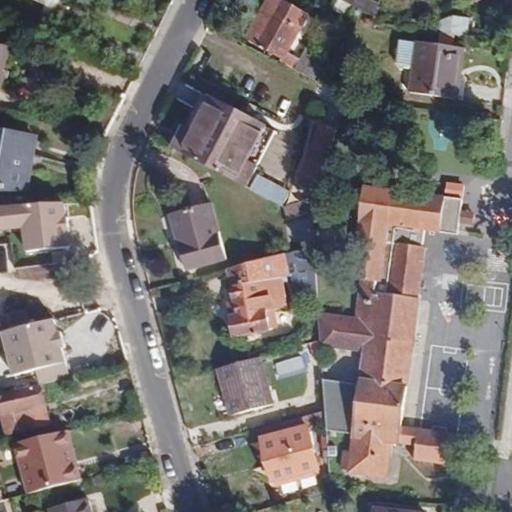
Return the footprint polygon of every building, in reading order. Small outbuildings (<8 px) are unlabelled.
[(294,70),(308,77),(319,56),(305,49),(300,59),(287,52),(308,14),(282,0),(266,0),(259,13),(264,16),(250,41),(285,59),(297,65),(294,70)] [(375,16),(377,4),(368,0),(341,0),(352,6),(375,16)] [(264,16),(259,13),(245,37),(250,41),(264,16)] [(450,33),(466,35),(468,18),(452,16),(450,33)] [(498,27),(508,29),(509,21),(499,19),(498,27)] [(0,93),(17,34),(0,27),(0,93)] [(508,36),(508,29),(498,27),(498,34),(508,36)] [(413,70),(417,43),(399,40),(396,63),(400,68),(413,70)] [(417,41),(417,43),(413,70),(410,93),(457,100),(464,48),(417,41)] [(247,188),(274,131),(211,99),(193,133),(183,128),(172,149),(247,188)] [(326,158),(337,128),(320,122),(306,148),(326,158)] [(37,138),(0,131),(0,184),(28,189),(37,138)] [(314,191),(326,158),(306,148),(297,184),(314,191)] [(282,206),(289,194),(257,177),(250,189),(282,206)] [(457,466),(461,436),(402,427),(425,248),(421,247),(424,230),(458,235),(459,224),(461,211),(462,199),(363,186),(353,263),(364,265),(356,317),(318,313),(320,341),(320,346),(363,353),(359,384),(323,380),(325,410),(325,419),(326,430),(353,434),(351,451),(336,449),(334,462),(350,464),(349,473),(386,477),(390,443),(416,447),(414,461),(457,466)] [(313,244),(311,199),(282,206),(275,208),(287,251),(288,251),(313,244)] [(169,216),(185,272),(227,259),(211,204),(169,216)] [(461,211),(459,224),(474,226),(475,213),(461,211)] [(291,264),(314,261),(313,244),(288,251),(291,264)] [(277,254),(228,267),(237,316),(229,317),(233,337),(270,330),(268,312),(281,310),(276,280),(284,278),(277,254)] [(43,385),(73,378),(57,309),(3,321),(16,377),(40,372),(43,385)] [(320,346),(320,341),(310,344),(314,361),(321,359),(320,346)] [(259,357),(219,368),(231,415),(272,405),(259,357)] [(52,425),(42,387),(1,398),(10,437),(52,425)] [(305,424),(325,419),(325,410),(261,427),(274,479),(317,468),(305,424)] [(116,435),(85,442),(93,473),(124,465),(116,435)] [(308,496),(322,493),(320,488),(307,492),(308,496)] [(0,505),(15,502),(12,490),(0,493),(0,505)] [(94,511),(91,500),(52,511),(94,511)]
